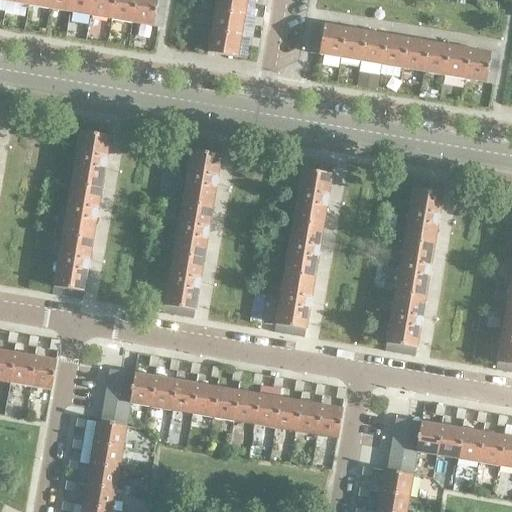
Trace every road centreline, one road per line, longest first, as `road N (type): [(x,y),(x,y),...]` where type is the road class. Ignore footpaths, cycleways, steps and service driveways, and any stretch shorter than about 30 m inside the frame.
road 1 (residential): [(362,368),(74,323)]
road 2 (tertiary): [(258,113),(0,68)]
road 3 (tertiary): [(511,156),(258,113)]
road 4 (residential): [(40,511),(74,323)]
road 5 (residential): [(511,396),(362,368)]
road 6 (residential): [(337,511),(362,368)]
